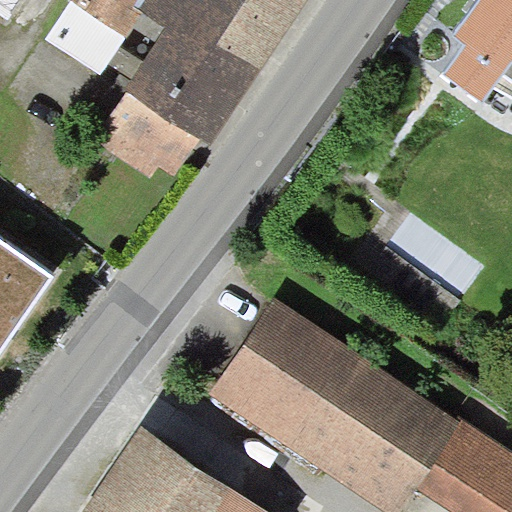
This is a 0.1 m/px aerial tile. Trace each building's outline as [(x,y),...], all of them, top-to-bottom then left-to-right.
[(81,0),(140,39),(160,8),(165,0),(81,0)] [(165,0),(160,8),(170,14),(91,133),(157,177),(193,122),(204,129),(289,0),(165,0)] [(471,51),(448,83),(482,107),(502,79),(511,86),(511,0),(490,0),(460,43),(471,51)] [(0,254),(0,352),(46,286),(0,254)] [(463,425),(275,301),(210,399),(380,511),(405,511),(418,493),(463,425)] [(511,511),(511,456),(463,425),(418,493),(445,511),(511,511)] [(263,511),(142,431),(88,511),(263,511)]
